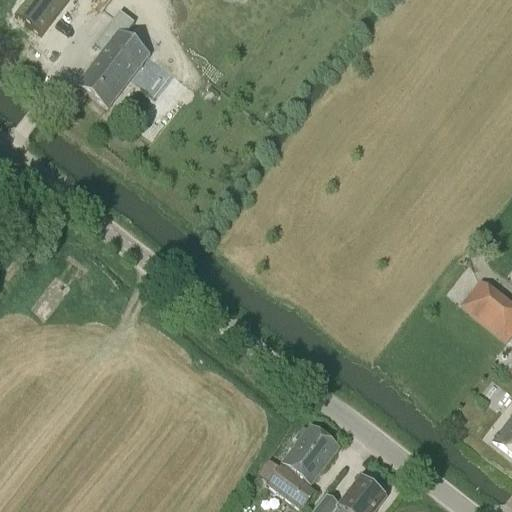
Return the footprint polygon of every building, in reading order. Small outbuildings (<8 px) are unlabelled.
[(69,0),(27,0),(12,19),(39,40),(69,0)] [(201,0),(247,32),(269,0),(201,0)] [(117,37),(77,90),(106,112),(147,59),(118,36),(117,37)] [(511,337),(511,312),(479,286),(460,310),(505,346),(511,337)] [(511,419),(492,445),(511,460),(511,419)] [(256,481),(260,484),(266,488),(266,489),(295,511),(302,511),(315,497),(308,491),(337,453),(309,430),(278,471),(268,464),(256,481)] [(375,511),(382,503),(359,485),(338,511),(325,501),(315,511),(375,511)]
